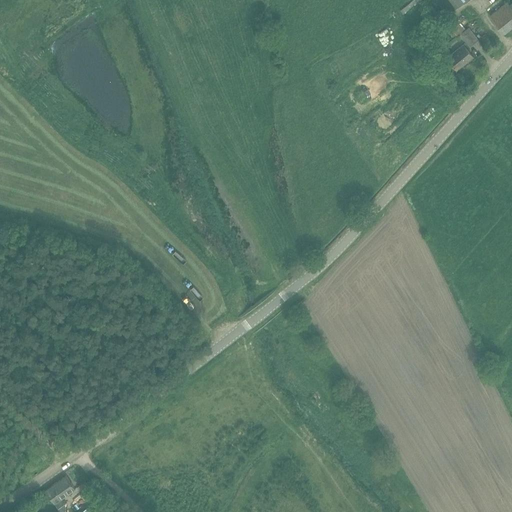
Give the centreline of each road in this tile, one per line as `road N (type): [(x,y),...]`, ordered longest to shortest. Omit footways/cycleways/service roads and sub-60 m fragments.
road 1 (tertiary): [(0,509),(312,272),(511,54)]
road 2 (track): [(0,390),(129,511)]
